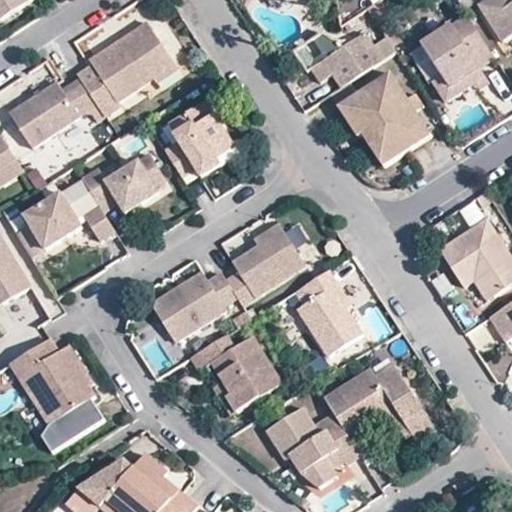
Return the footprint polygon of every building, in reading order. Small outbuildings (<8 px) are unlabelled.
[(0,0),(0,22),(32,0),(0,0)] [(387,39),(395,51),(404,45),(386,18),(391,15),(381,0),(367,10),(387,39)] [(511,0),(491,0),(480,8),(504,45),(511,39),(511,0)] [(433,83),(446,103),(476,83),(486,76),(480,68),(495,59),(468,17),(422,46),(443,76),(433,83)] [(94,66),(78,77),(79,80),(97,107),(106,120),(123,109),(120,104),(156,81),(152,75),(173,61),(148,24),(126,39),(128,44),(122,48),(119,44),(91,62),(94,66)] [(395,51),(387,39),(378,45),(370,32),(311,69),(320,84),(333,76),(341,88),(396,53),(395,51)] [(126,39),(119,44),(122,48),(128,44),(126,39)] [(179,71),(173,61),(152,75),(156,81),(158,85),(179,71)] [(362,136),(384,168),(432,137),(414,111),(410,115),(402,104),(408,101),(391,74),(339,108),(359,139),(362,136)] [(476,83),(480,89),(490,82),(486,76),(476,83)] [(32,151),(97,107),(79,80),(62,92),(56,85),(9,115),(32,151)] [(402,104),(410,115),(414,111),(408,101),(402,104)] [(184,144),(169,154),(185,180),(200,170),(224,155),(221,150),(234,142),(220,120),(218,122),(206,104),(172,126),(184,144)] [(0,188),(24,173),(0,136),(0,188)] [(224,155),(200,170),(207,180),(223,169),(243,157),(237,147),(234,142),(221,150),(224,155)] [(101,170),(85,181),(85,182),(102,209),(107,216),(122,206),(129,216),(133,214),(144,207),(161,196),(157,190),(153,184),(164,177),(151,157),(110,183),(101,170)] [(168,184),(164,177),(153,184),(157,190),(168,184)] [(85,182),(29,218),(50,251),(87,228),(82,221),(88,217),(102,209),(85,182)] [(148,214),(144,207),(133,214),(137,220),(148,214)] [(104,243),(118,234),(107,216),(102,209),(88,217),(104,243)] [(482,280),(495,299),(511,288),(511,255),(490,221),(443,252),(468,290),(477,284),(482,280)] [(256,238),(260,244),(285,229),(281,222),(256,238)] [(238,271),(226,279),(238,296),(244,306),(307,264),(285,229),(233,262),(238,271)] [(0,234),(0,296),(7,306),(35,288),(0,234)] [(225,305),(238,296),(226,279),(222,272),(209,281),(203,271),(178,288),(181,292),(174,296),(172,292),(160,299),(156,309),(177,341),(228,309),(225,305)] [(331,272),(306,287),(315,300),(299,309),(330,357),(364,335),(334,289),(340,286),(331,272)] [(477,284),(490,303),(495,299),(482,280),(477,284)] [(178,288),(172,292),(174,296),(181,292),(178,288)] [(511,303),(492,316),(507,340),(511,337),(511,303)] [(238,348),(230,335),(192,359),(200,372),(206,368),(212,365),(231,396),(227,398),(236,413),(283,383),(254,337),(238,348)] [(62,353),(53,340),(13,365),(50,423),(46,437),(56,453),(109,421),(96,400),(99,397),(93,387),(88,380),(92,377),(72,347),(62,353)] [(368,431),(366,429),(363,423),(393,403),(414,434),(432,423),(394,364),(376,376),(371,370),(324,400),(333,414),(335,417),(352,442),(368,431)] [(231,416),(236,413),(227,398),(231,396),(212,365),(206,368),(217,386),(213,389),(231,416)] [(98,384),(92,377),(88,380),(93,387),(98,384)] [(407,439),(414,434),(393,403),(363,423),(366,429),(391,414),(407,439)] [(348,463),(360,455),(335,417),(333,414),(315,425),(304,408),(267,431),(286,459),(302,473),(322,486),(339,476),(328,458),(340,450),(348,463)] [(437,431),(432,423),(414,434),(419,442),(437,431)] [(132,467),(126,474),(114,465),(76,490),(102,511),(190,511),(196,506),(177,490),(170,497),(156,485),(162,477),(166,472),(143,453),(132,467)] [(126,474),(132,467),(123,460),(114,465),(126,474)] [(177,490),(162,477),(156,485),(170,497),(177,490)]
